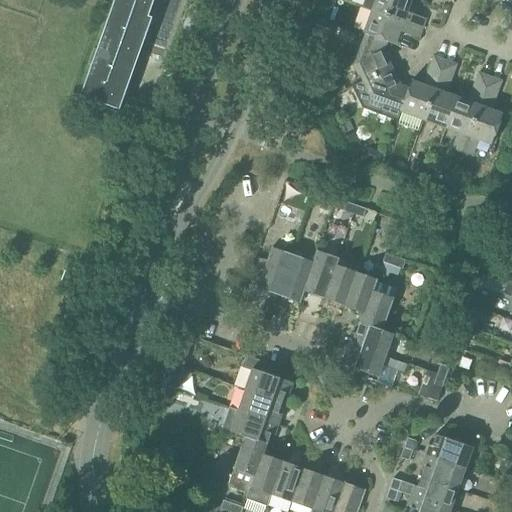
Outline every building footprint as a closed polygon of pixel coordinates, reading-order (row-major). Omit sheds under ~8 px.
[(115,0),(81,96),(120,110),(153,18),(149,17),(154,0),(115,0)] [(365,0),(362,8),(372,11),(422,29),(425,19),(407,12),(411,0),(365,0)] [(366,34),(387,42),(394,45),(399,32),(418,39),(422,29),(372,11),(364,33),(366,34)] [(315,26),(311,36),(325,41),(329,31),(315,26)] [(366,34),(355,63),(363,81),(392,67),(384,50),(387,42),(366,34)] [(401,109),(400,111),(423,119),(444,61),(433,57),(423,83),(411,79),(408,88),(409,88),(401,109)] [(456,66),(444,61),(423,119),(445,128),(456,96),(446,92),(456,66)] [(392,67),(363,81),(353,85),(363,108),(397,120),(400,111),(401,109),(409,88),(408,88),(400,85),(394,72),(392,67)] [(445,128),(458,133),(452,148),(462,152),(489,77),(478,73),(467,100),(456,96),(445,128)] [(500,82),(489,77),(462,152),(472,156),(478,140),(490,144),(502,113),(490,109),(500,82)] [(414,158),(408,175),(426,182),(433,165),(414,158)] [(346,202),(343,211),(355,215),(358,207),(346,202)] [(363,218),(366,210),(358,207),(355,215),(363,218)] [(272,247),(258,288),(280,296),(295,255),(272,247)] [(308,277),(311,278),(305,292),(325,299),(337,266),(339,259),(317,251),(313,262),(308,277)] [(380,273),(388,276),(389,274),(398,277),(401,269),(402,270),(406,261),(386,254),(383,262),(384,263),(380,273)] [(313,262),(295,255),(280,296),(301,304),(305,292),(311,278),(308,277),(313,262)] [(345,306),(357,273),(337,266),(325,299),(345,306)] [(378,280),(357,273),(345,306),(364,313),(368,302),(370,303),(374,291),(375,289),(377,283),(378,280)] [(511,298),(511,296),(511,275),(510,275),(503,295),(511,298)] [(368,302),(364,313),(360,323),(383,331),(398,290),(377,283),(375,289),(374,291),(370,303),(368,302)] [(266,302),(262,311),(274,315),(277,306),(266,302)] [(282,318),(286,309),(277,306),(274,315),(282,318)] [(476,320),(468,317),(464,326),(473,329),(476,320)] [(356,334),(353,333),(349,343),(386,356),(394,335),(383,331),(360,323),(356,334)] [(461,336),(469,339),(473,329),(464,326),(461,336)] [(378,378),(382,366),(407,375),(410,366),(385,357),(386,356),(349,343),(345,353),(349,355),(345,366),(378,378)] [(253,371),(246,390),(282,403),(286,393),(289,394),(293,384),(272,376),(275,367),(249,357),(245,368),(253,371)] [(469,370),(472,360),(462,358),(459,367),(469,370)] [(183,369),(168,364),(162,385),(176,390),(183,369)] [(441,365),(438,374),(437,375),(446,378),(450,368),(441,365)] [(438,374),(427,370),(418,395),(438,401),(446,378),(437,375),(438,374)] [(162,385),(159,393),(156,404),(170,408),(176,390),(162,385)] [(246,390),(238,411),(279,425),(283,415),(279,413),(282,403),(246,390)] [(227,418),(223,429),(231,432),(245,437),(246,436),(268,445),(272,434),(275,435),(279,425),(238,411),(230,408),(227,418)] [(433,446),(429,445),(425,455),(466,470),(474,449),(437,435),(433,446)] [(264,454),(268,445),(246,436),(245,437),(233,470),(228,486),(249,494),(263,454),(264,454)] [(404,448),(413,451),(416,441),(408,438),(404,448)] [(400,458),(409,461),(413,451),(404,448),(400,458)] [(249,494),(246,500),(267,508),(271,495),(283,461),(264,454),(263,454),(249,494)] [(422,465),(425,467),(422,477),(459,490),(466,470),(425,455),(422,465)] [(283,461),(271,495),(291,503),(303,468),(283,461)] [(303,468),(291,503),(312,510),(324,476),(303,468)] [(312,510),(311,511),(333,511),(344,483),(324,476),(312,510)] [(398,492),(411,496),(451,511),(459,490),(422,477),(418,488),(393,479),(390,489),(398,492)] [(333,511),(358,511),(366,491),(344,483),(333,511)] [(398,492),(390,489),(386,498),(395,501),(398,492)] [(407,506),(411,508),(409,511),(450,511),(451,511),(411,496),(407,506)] [(228,511),(230,511),(234,504),(224,501),(221,510),(228,511)]
